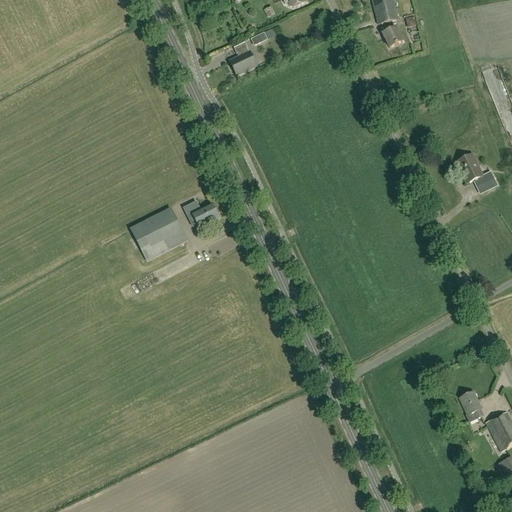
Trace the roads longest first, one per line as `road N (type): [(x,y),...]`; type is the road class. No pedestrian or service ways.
road 1 (secondary): [(330,387),(151,0)]
road 2 (unclassified): [(475,304),(329,0)]
road 3 (unclassified): [(330,387),(475,304)]
road 4 (secondary): [(388,511),(330,387)]
